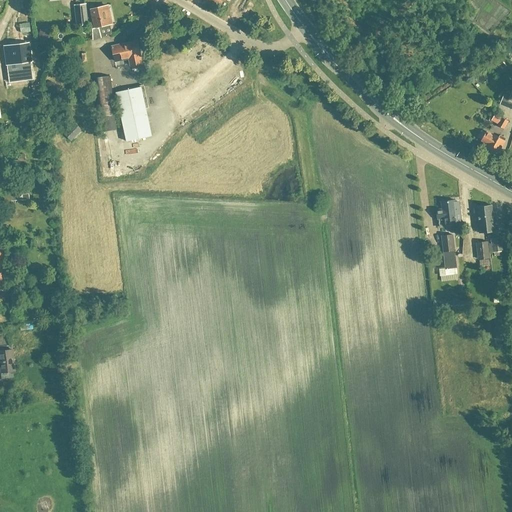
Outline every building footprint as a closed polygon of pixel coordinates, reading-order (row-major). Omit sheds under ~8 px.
[(75,5),(77,25),(87,24),(85,4),(75,5)] [(90,9),(94,28),(92,29),(93,39),(102,37),(100,32),(111,29),(106,5),(90,9)] [(36,44),(46,46),(50,32),(40,30),(36,44)] [(131,65),(142,63),(140,55),(141,55),(138,41),(112,46),(115,61),(129,58),(131,65)] [(6,46),(10,72),(23,70),(23,74),(30,74),(27,44),(6,46)] [(182,84),(187,79),(181,75),(177,80),(182,84)] [(101,77),(103,106),(114,105),(112,76),(101,77)] [(500,104),(505,106),(511,108),(511,97),(504,94),(500,104)] [(196,104),(175,106),(177,120),(197,118),(196,104)] [(101,109),(91,110),(91,113),(93,128),(93,129),(102,128),(103,133),(128,130),(127,114),(102,117),(101,109)] [(492,121),(498,125),(505,129),(509,121),(503,117),(502,118),(495,114),(492,121)] [(66,132),(74,141),(85,130),(76,122),(66,132)] [(498,154),(507,138),(503,136),(502,139),(493,134),(493,135),(487,132),(482,140),(488,144),(486,147),(498,154)] [(21,204),(30,203),(29,193),(4,195),(4,202),(21,200),(21,204)] [(442,202),(444,223),(462,220),(461,211),(460,208),(459,202),(455,202),(455,200),(442,202)] [(487,232),(495,231),(492,205),(484,206),(487,232)] [(487,232),(484,206),(477,207),(480,233),(487,232)] [(455,251),(453,234),(442,235),(444,252),(455,251)] [(502,251),(503,251),(501,237),(491,238),(492,252),(494,252),(495,257),(502,256),(502,251)] [(479,259),(490,258),(488,241),(477,242),(479,259)] [(466,308),(465,300),(441,302),(442,310),(466,308)] [(493,315),(494,319),(496,340),(509,339),(506,314),(493,315)] [(0,351),(0,358),(2,372),(2,378),(14,377),(13,371),(15,371),(12,350),(0,351)]
